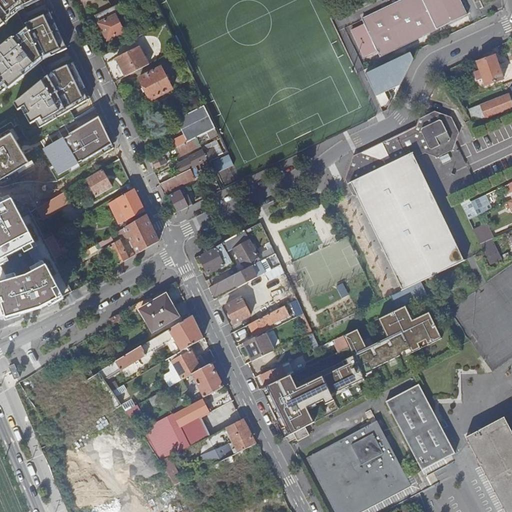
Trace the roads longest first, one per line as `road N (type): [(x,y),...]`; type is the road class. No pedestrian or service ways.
road 1 (residential): [(511,24),(429,63),(388,126),(169,238)]
road 2 (residential): [(301,511),(176,252)]
road 3 (residential): [(54,0),(169,238)]
road 4 (residential): [(0,348),(176,252)]
road 5 (unknown): [(274,455),(366,400),(375,402),(400,447)]
road 6 (unknown): [(244,393),(381,333)]
